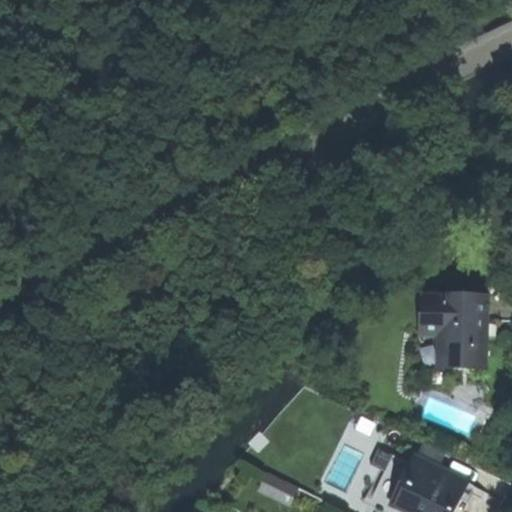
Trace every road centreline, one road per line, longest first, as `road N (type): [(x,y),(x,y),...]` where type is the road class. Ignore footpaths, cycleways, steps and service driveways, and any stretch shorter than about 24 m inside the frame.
road 1 (unclassified): [(511,43),(0,305)]
road 2 (track): [(310,145),(305,212),(158,383),(122,435),(97,511)]
